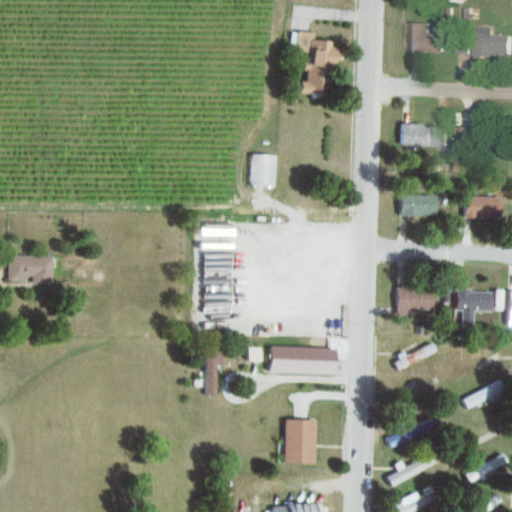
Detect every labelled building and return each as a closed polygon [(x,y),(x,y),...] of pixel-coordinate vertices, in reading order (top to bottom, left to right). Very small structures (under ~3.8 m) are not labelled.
[(445,32),(431,32),(431,22),(409,22),(409,52),(445,52),(445,32)] [(511,34),(494,34),(495,26),(479,26),(478,57),(511,57),(511,34)] [(319,96),(322,64),(332,65),(334,43),(310,40),(311,32),(294,30),(292,50),(307,52),(306,61),(300,60),(300,71),(304,71),(303,81),(297,80),(295,94),(319,96)] [(472,53),(472,42),(459,41),(458,53),(472,53)] [(397,146),(448,147),(448,126),(397,125),(397,146)] [(485,126),(462,126),(463,151),(498,150),(497,129),(485,129),(485,126)] [(273,155),(249,155),(248,185),(272,185),(273,155)] [(395,215),(431,215),(431,195),(395,194),(395,215)] [(496,197),(460,196),(460,216),(495,217),(496,197)] [(202,235),(202,280),(211,280),(211,285),(228,285),(229,230),(223,230),(223,223),(218,223),(218,236),(202,235)] [(3,280),(24,281),(24,283),(47,284),(47,256),(3,255),(3,280)] [(412,315),(412,309),(428,310),(429,289),(393,288),(392,315),(412,315)] [(457,310),(457,330),(468,330),(469,311),(487,311),(487,291),(451,290),(451,310),(457,310)] [(511,292),(504,292),(503,326),(511,326),(511,292)] [(211,365),(214,365),(214,345),(201,345),(202,395),(212,394),(211,365)] [(264,373),(332,374),(332,348),(265,346),(264,373)] [(481,404),(501,396),(495,382),(457,398),(462,408),(480,401),(481,404)] [(279,463),(310,464),(311,420),(280,420),(279,463)] [(387,426),(389,435),(382,437),(385,446),(427,433),(423,422),(409,426),(407,420),(387,426)] [(393,471),(381,477),(386,486),(430,463),(426,454),(399,467),(396,461),(389,464),(393,471)] [(405,511),(432,502),(426,486),(418,489),(418,492),(387,504),(389,511),(405,511)] [(478,511),(497,502),(492,493),(455,511),(478,511)]
